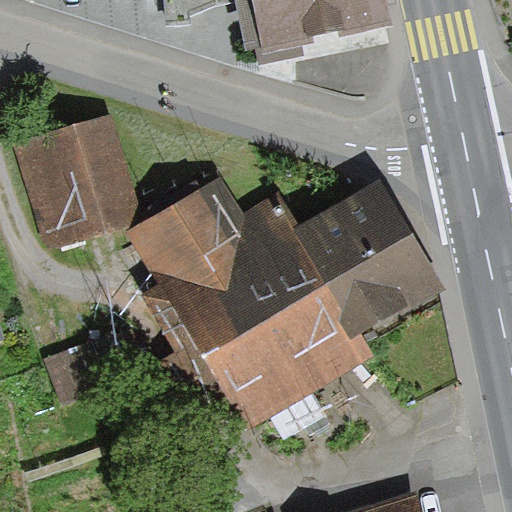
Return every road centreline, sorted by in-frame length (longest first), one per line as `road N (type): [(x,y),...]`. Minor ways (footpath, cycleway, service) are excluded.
road 1 (residential): [(467,148),(349,145),(0,33)]
road 2 (secondary): [(480,217),(511,366)]
road 3 (secondary): [(435,0),(467,148)]
